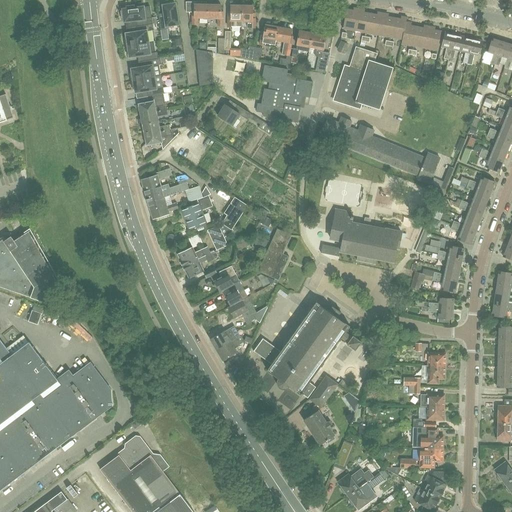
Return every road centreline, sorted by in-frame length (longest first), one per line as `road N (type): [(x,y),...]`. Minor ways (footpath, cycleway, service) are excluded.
road 1 (primary): [(296,511),(181,334),(139,245),(104,104)]
road 2 (residential): [(467,511),(475,290),(511,179)]
